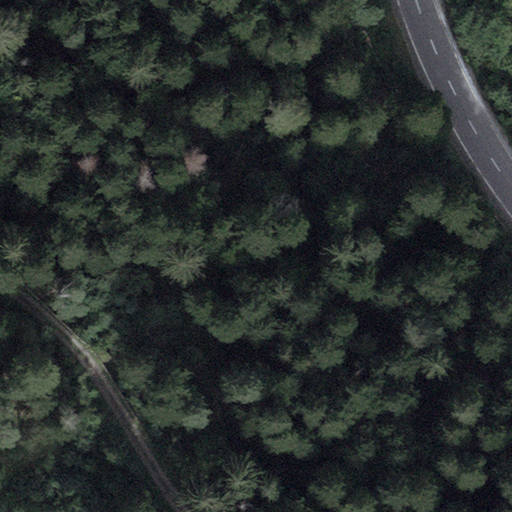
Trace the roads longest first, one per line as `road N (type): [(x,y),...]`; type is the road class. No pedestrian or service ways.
road 1 (track): [(187,511),(75,349),(0,284)]
road 2 (primary): [(415,0),(456,98),(511,188)]
